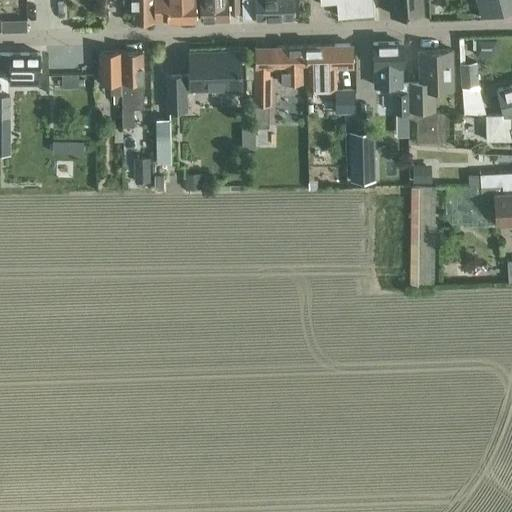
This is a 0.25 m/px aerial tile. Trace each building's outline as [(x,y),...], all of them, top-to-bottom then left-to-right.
[(153,20),(153,19),(153,0),(130,0),(131,21),(153,20)] [(153,0),(153,19),(166,19),(166,20),(196,19),(195,0),(153,0)] [(198,0),(199,19),(228,19),(228,12),(238,11),(238,0),(198,0)] [(242,0),(243,17),(255,17),(293,17),(292,0),(242,0)] [(342,16),(372,13),(370,0),(320,0),(321,3),(341,1),(342,16)] [(426,13),(424,0),(388,0),(390,15),(426,13)] [(511,0),(476,0),(482,20),(511,11),(511,0)] [(372,44),(373,85),(399,84),(399,73),(401,73),(400,43),(372,44)] [(334,94),(334,79),(333,65),(352,65),(351,44),(304,45),(305,80),(306,95),(334,94)] [(276,80),(305,80),(304,45),(254,46),(254,104),(270,104),(270,67),(275,67),(276,80)] [(120,51),(121,102),(122,110),(122,126),(134,126),(134,108),(144,108),(142,50),(120,51)] [(407,91),(407,109),(423,109),(423,89),(452,88),(451,50),(417,50),(419,81),(407,81),(407,91)] [(9,83),(40,83),(40,52),(0,51),(0,73),(9,73),(9,83)] [(113,102),(121,102),(120,51),(98,51),(99,83),(111,82),(111,94),(113,94),(113,102)] [(187,51),(187,89),(241,89),(241,51),(187,51)] [(355,94),(369,94),(369,60),(355,60),(355,90),(355,94)] [(476,61),(460,63),(462,88),(478,86),(476,61)] [(164,74),(165,111),(187,110),(186,73),(164,74)] [(503,114),(511,114),(511,113),(511,84),(496,89),(503,114)] [(355,90),(337,91),(337,114),(355,113),(355,94),(355,90)] [(407,111),(407,109),(407,91),(393,91),(393,111),(407,111)] [(0,94),(0,117),(9,117),(9,95),(0,94)] [(455,104),(456,124),(483,123),(482,103),(455,104)] [(510,114),(511,114),(503,114),(503,115),(484,114),(485,140),(511,139),(511,127),(510,128),(510,114)] [(155,174),(155,134),(128,134),(128,174),(155,174)] [(511,170),(479,173),(480,184),(502,183),(502,192),(511,191),(511,170)] [(502,183),(480,184),(480,193),(493,192),(495,222),(511,221),(511,191),(502,192),(502,183)] [(410,186),(408,286),(416,286),(418,186),(410,186)]
